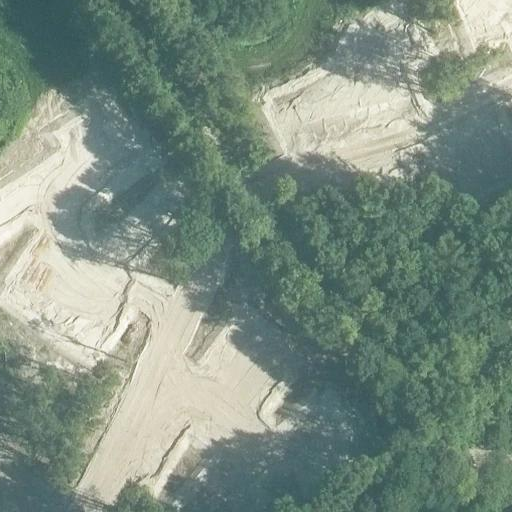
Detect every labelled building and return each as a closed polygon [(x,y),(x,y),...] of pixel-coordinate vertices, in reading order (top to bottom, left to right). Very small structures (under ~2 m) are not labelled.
[(88,104),(54,129),(72,153),(80,164),(93,155),(123,133),(109,113),(98,97),(88,104)] [(129,146),(90,175),(107,199),(146,171),(129,146)] [(162,187),(128,221),(150,242),(183,208),(162,187)] [(5,192),(0,195),(0,242),(27,225),(5,192)] [(48,264),(24,246),(0,279),(0,288),(20,303),(48,264)] [(96,296),(61,270),(29,314),(65,340),(96,296)] [(104,300),(80,342),(103,355),(126,313),(104,300)] [(199,366),(223,385),(249,351),(249,350),(249,349),(224,331),(199,364),(199,365),(199,366)] [(286,366),(273,356),(244,394),(267,412),(293,379),(296,374),(286,366)] [(339,432),(301,460),(318,484),(357,456),(339,432)] [(260,511),(262,510),(240,491),(221,511),(260,511)]
